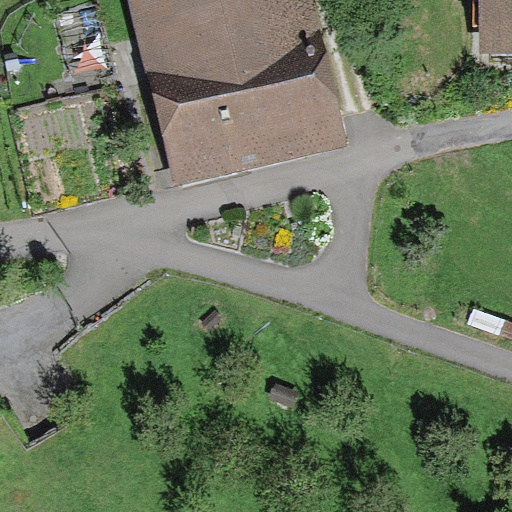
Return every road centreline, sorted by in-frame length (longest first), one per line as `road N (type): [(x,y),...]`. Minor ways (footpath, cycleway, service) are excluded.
road 1 (unclassified): [(369,156),(73,233)]
road 2 (residential): [(73,233),(185,255),(339,302)]
road 3 (residential): [(339,302),(511,365)]
road 4 (track): [(369,156),(341,0)]
road 5 (residential): [(339,302),(369,156)]
road 6 (unclassified): [(511,128),(369,156)]
